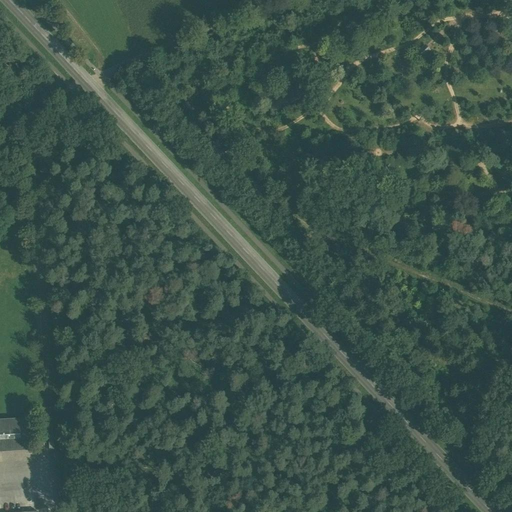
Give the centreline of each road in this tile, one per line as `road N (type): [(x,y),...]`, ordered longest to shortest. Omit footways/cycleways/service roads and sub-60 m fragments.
road 1 (secondary): [(489,511),(6,0)]
road 2 (track): [(370,174),(234,190),(511,312)]
road 3 (track): [(268,0),(106,68)]
